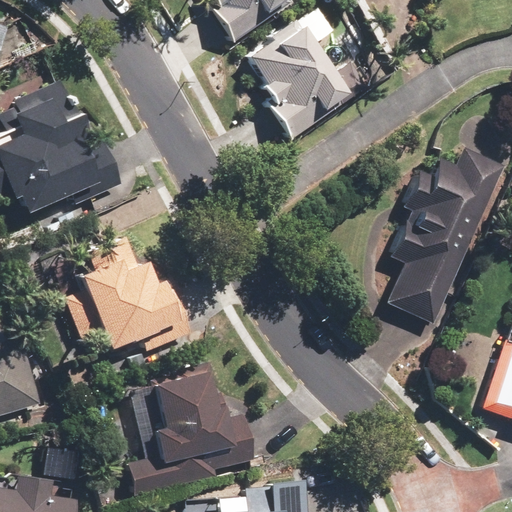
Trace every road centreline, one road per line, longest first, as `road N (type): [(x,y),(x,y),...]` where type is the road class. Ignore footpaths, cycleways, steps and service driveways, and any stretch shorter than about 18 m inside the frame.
road 1 (residential): [(219,216),(276,314),(382,430),(421,511)]
road 2 (residential): [(219,216),(465,62),(511,50)]
road 3 (residential): [(99,0),(219,216)]
